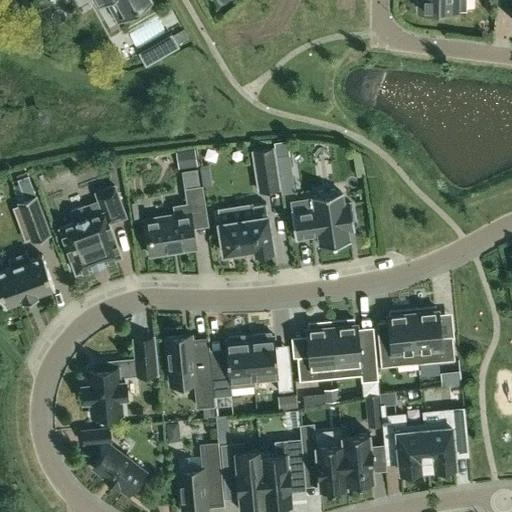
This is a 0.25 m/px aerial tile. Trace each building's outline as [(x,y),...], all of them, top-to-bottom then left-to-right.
[(56,0),(82,15),(93,9),(91,6),(95,3),(99,5),(106,1),(117,22),(154,1),(153,0),(56,0)] [(415,0),(415,3),(419,3),(419,10),(436,10),(436,13),(457,14),(457,10),(466,10),(466,0),(415,0)] [(171,30),(136,49),(143,62),(178,43),(176,40),(187,34),(182,26),(171,31),(171,30)] [(279,188),(273,148),(253,151),(259,191),(279,188)] [(68,211),(72,222),(57,227),(74,272),(119,255),(106,222),(123,215),(111,185),(93,192),(100,211),(87,217),(83,205),(68,211)] [(183,189),(186,203),(172,206),(173,214),(143,219),(149,255),(194,248),(189,214),(205,212),(201,186),(183,189)] [(354,228),(350,202),(343,203),(341,191),(335,192),(335,189),(318,192),(318,195),(313,196),(313,197),(291,200),(295,237),(310,234),(309,231),(318,229),(320,245),(348,241),(347,229),(354,228)] [(29,242),(48,235),(34,195),(14,202),(29,242)] [(223,253),(254,248),(255,253),(273,250),(266,202),(252,204),(254,216),(218,222),(223,253)] [(51,289),(53,289),(40,254),(39,255),(27,260),(24,252),(7,259),(9,266),(0,269),(0,297),(4,307),(5,307),(5,306),(20,300),(21,301),(36,296),(35,295),(51,289)] [(435,306),(412,309),(417,363),(454,359),(452,335),(440,337),(437,310),(435,310),(435,306)] [(380,366),(417,363),(412,309),(389,311),(389,315),(387,315),(390,341),(378,343),(380,366)] [(377,380),(374,349),(358,351),(356,324),(353,325),(353,319),(330,321),(336,377),(360,375),(361,381),(377,380)] [(299,381),(336,377),(330,321),(307,323),(308,329),(306,329),(309,356),(296,357),(299,381)] [(254,380),(277,378),(278,391),(292,389),(290,363),(277,364),(274,335),(270,335),(270,332),(249,334),(254,380)] [(214,406),(214,396),(211,369),(209,345),(193,346),(192,334),(165,337),(170,384),(195,382),(197,407),(214,406)] [(231,387),(254,385),(255,385),(254,380),(249,334),(228,336),(228,339),(225,340),(227,368),(211,369),(214,396),(231,395),(231,387)] [(137,375),(156,374),(153,338),(134,339),(137,375)] [(104,362),(105,369),(87,371),(88,385),(83,385),(84,402),(90,401),(91,415),(122,413),(121,398),(126,398),(125,381),(119,382),(117,361),(104,362)] [(366,395),(368,413),(381,412),(379,394),(366,395)] [(441,421),(423,423),(428,468),(437,467),(438,470),(452,468),(451,465),(455,465),(453,436),(466,434),(463,408),(440,410),(441,421)] [(418,468),(428,468),(423,423),(405,424),(404,413),(381,415),(384,442),(397,441),(400,470),(404,470),(404,473),(418,472),(418,468)] [(342,442),(315,445),(313,423),(299,424),(303,464),(316,463),(318,477),(319,489),(321,488),(321,492),(339,491),(338,487),(347,486),(347,483),(346,483),(342,442)] [(118,485),(128,493),(145,471),(110,444),(109,445),(109,440),(111,440),(110,426),(83,428),(84,442),(99,441),(100,457),(93,466),(106,476),(105,477),(117,486),(118,485)] [(346,483),(347,483),(352,482),(352,486),(372,484),(372,480),(374,480),(373,465),(371,445),(369,432),(341,435),(342,442),(346,483)] [(266,505),(291,502),(289,488),(290,487),(288,467),(300,466),(297,439),(276,441),(277,453),(262,455),(261,455),(266,505)] [(261,455),(262,455),(261,449),(244,451),(244,442),(222,444),(224,473),(236,472),(238,491),(239,491),(241,511),(266,509),(266,505),(261,455)] [(181,511),(199,511),(209,511),(206,487),(222,486),(218,443),(201,445),(203,469),(178,471),(181,511)]
